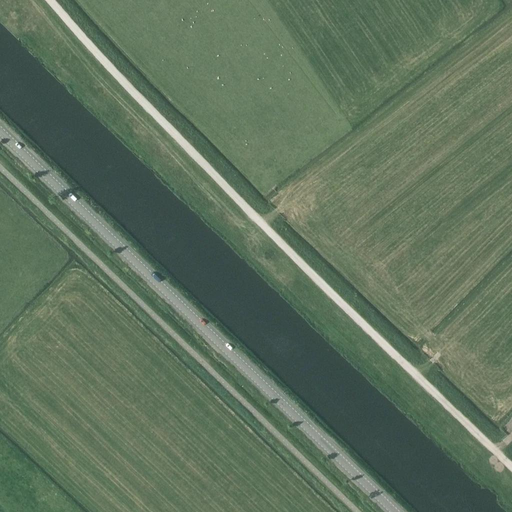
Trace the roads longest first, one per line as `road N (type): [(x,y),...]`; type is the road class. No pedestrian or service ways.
road 1 (track): [(51,0),(261,224),(511,468)]
road 2 (secondary): [(0,131),(392,511)]
